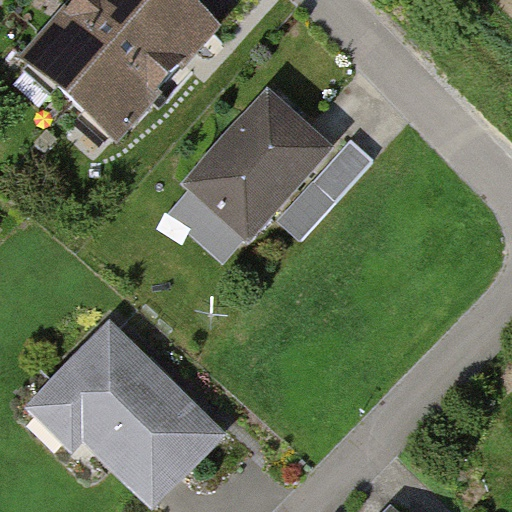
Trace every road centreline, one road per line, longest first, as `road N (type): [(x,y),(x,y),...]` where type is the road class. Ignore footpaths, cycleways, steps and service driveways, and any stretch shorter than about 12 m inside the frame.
road 1 (residential): [(511,306),(314,511)]
road 2 (residential): [(324,0),(511,198)]
